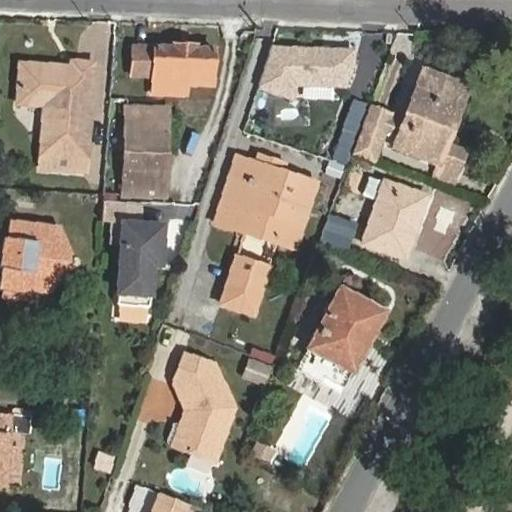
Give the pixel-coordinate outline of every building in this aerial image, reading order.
[(171,86),(188,86),(214,88),(215,51),(196,50),(196,47),(175,46),(175,48),(136,47),(134,78),(155,79),(155,95),(171,96),(171,86)] [(42,152),(85,155),(92,64),(72,63),(72,67),(21,66),(19,95),(47,96),(46,107),(42,152)] [(452,115),(464,83),(424,69),(396,145),(441,161),(440,165),(464,175),(471,157),(446,148),(454,128),(447,125),(446,118),(450,114),(452,115)] [(470,85),(464,83),(452,115),(450,114),(446,118),(447,125),(454,128),(470,85)] [(187,96),(188,86),(171,86),(171,96),(187,96)] [(47,96),(19,95),(19,105),(46,107),(47,96)] [(163,201),(168,110),(128,108),(122,199),(163,201)] [(387,114),(369,108),(363,124),(381,131),(387,114)] [(362,127),(379,138),(381,131),(363,124),(362,127)] [(371,159),(379,138),(362,127),(353,152),(371,159)] [(84,171),(85,155),(42,152),(41,168),(84,171)] [(258,165),(237,158),(223,200),(253,210),(261,187),(291,197),(283,220),(303,227),(319,184),(281,173),(280,178),(256,170),(258,165)] [(281,173),(258,165),(256,170),(280,178),(281,173)] [(365,195),(379,201),(383,191),(387,182),(373,176),(365,195)] [(409,227),(422,194),(387,182),(383,191),(379,201),(364,241),(406,257),(417,230),(409,227)] [(261,187),(253,210),(255,211),(283,220),(291,197),(261,187)] [(430,197),(422,194),(409,227),(417,230),(430,197)] [(295,251),(303,227),(283,220),(255,211),(253,210),(223,200),(215,224),(295,251)] [(101,228),(120,229),(116,300),(149,301),(151,272),(159,273),(161,231),(138,230),(139,211),(102,208),(101,228)] [(319,242),(345,252),(357,220),(331,211),(319,242)] [(0,243),(0,266),(8,267),(13,267),(14,261),(6,260),(9,234),(31,237),(33,222),(7,219),(5,234),(1,233),(0,243)] [(8,267),(4,292),(30,296),(31,284),(33,271),(64,275),(72,263),(75,263),(79,259),(77,255),(73,254),(60,226),(33,222),(31,237),(9,234),(6,260),(14,261),(13,267),(8,267)] [(267,268),(237,258),(221,305),(251,315),(267,268)] [(33,271),(31,284),(53,287),(64,275),(33,271)] [(364,328),(371,332),(384,310),(340,285),(297,362),(340,386),(349,370),(343,367),(364,328)] [(349,370),(371,332),(364,328),(343,367),(349,370)] [(216,366),(175,386),(188,411),(179,433),(189,436),(184,450),(217,463),(237,409),(216,366)] [(29,433),(30,414),(0,411),(0,484),(5,485),(11,432),(29,433)] [(189,436),(179,433),(174,447),(184,450),(189,436)] [(269,445),(253,437),(248,446),(263,455),(269,445)] [(186,511),(190,503),(161,492),(153,511),(186,511)]
